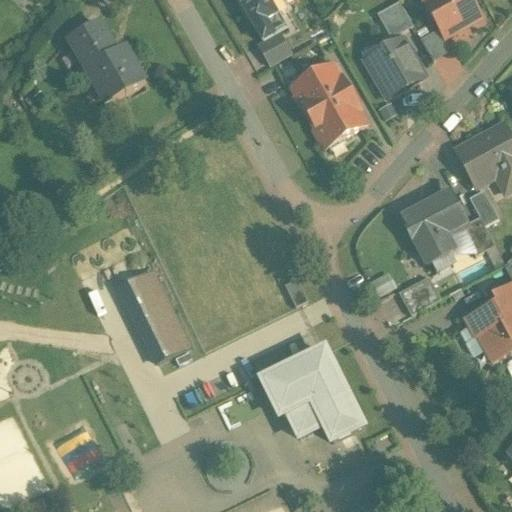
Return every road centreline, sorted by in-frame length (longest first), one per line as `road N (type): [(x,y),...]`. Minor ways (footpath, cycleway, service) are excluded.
road 1 (residential): [(325,222),(330,278),(452,511)]
road 2 (residential): [(181,0),(286,190),(325,222)]
road 3 (residential): [(511,45),(364,207),(325,222)]
